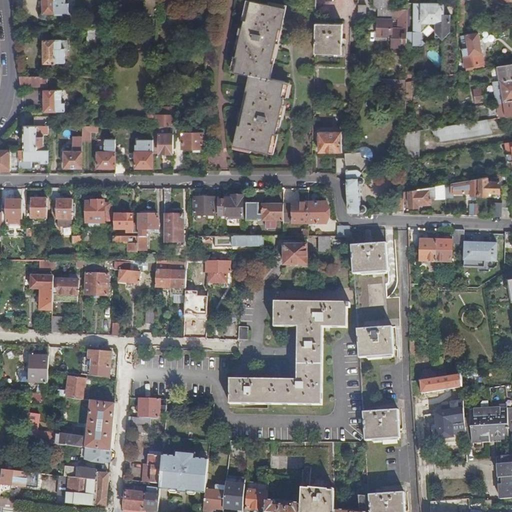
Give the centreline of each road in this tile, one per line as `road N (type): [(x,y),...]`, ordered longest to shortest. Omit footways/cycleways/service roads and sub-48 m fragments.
road 1 (residential): [(0,176),(327,178),(337,186),(341,218),(511,225)]
road 2 (residential): [(126,344),(114,511)]
road 3 (residential): [(0,337),(126,344)]
